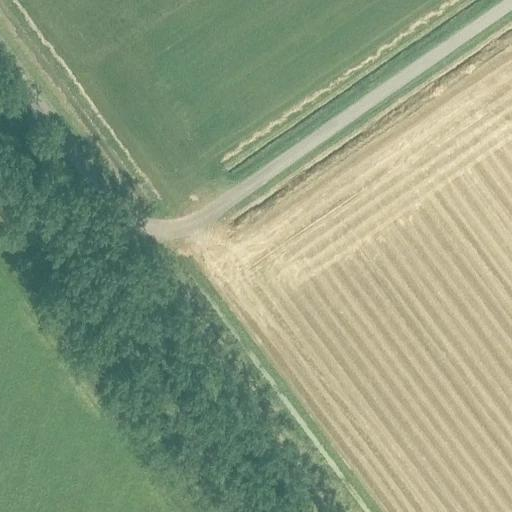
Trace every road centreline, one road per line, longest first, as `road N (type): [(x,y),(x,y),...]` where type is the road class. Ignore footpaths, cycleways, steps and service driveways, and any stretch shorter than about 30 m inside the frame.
road 1 (unclassified): [(154,232),(194,223),(511,7)]
road 2 (track): [(0,47),(119,209),(154,232)]
